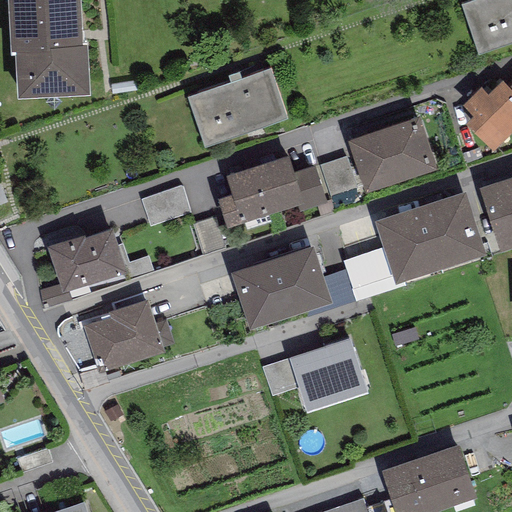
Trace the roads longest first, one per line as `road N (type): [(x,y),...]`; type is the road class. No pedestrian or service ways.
road 1 (unknown): [(24,331),(295,227),(461,175)]
road 2 (unknown): [(68,401),(351,308)]
road 3 (residential): [(139,511),(0,287)]
